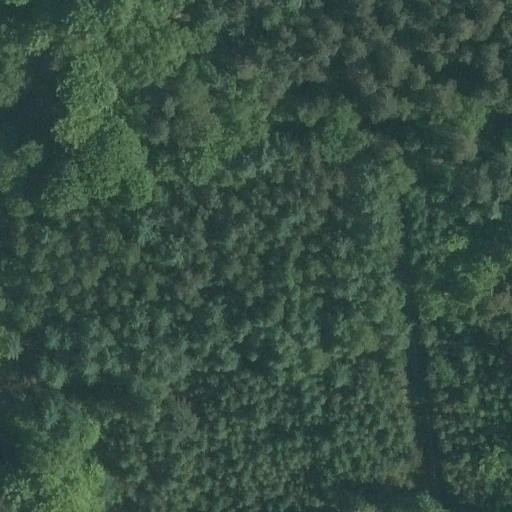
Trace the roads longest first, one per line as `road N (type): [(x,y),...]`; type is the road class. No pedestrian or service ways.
road 1 (track): [(434,511),(389,69),(373,47),(272,41),(211,0)]
road 2 (track): [(187,0),(189,130)]
